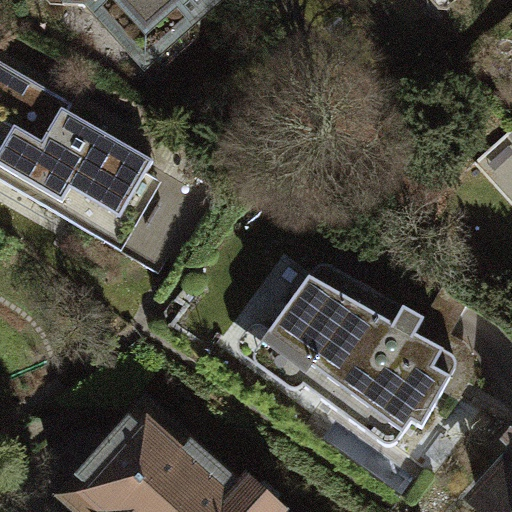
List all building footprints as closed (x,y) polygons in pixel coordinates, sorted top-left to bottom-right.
[(158,45),(211,0),(63,0),(64,9),(91,4),(108,23),(124,10),(158,45)] [(22,78),(0,65),(0,121),(14,130),(25,110),(9,100),(22,78)] [(0,169),(108,233),(150,161),(38,96),(42,90),(22,78),(9,100),(25,110),(14,130),(0,153),(0,169)] [(456,363),(451,354),(415,335),(423,320),(331,267),(323,265),(315,267),(267,337),(305,362),(292,382),(383,445),(391,445),(397,441),(412,420),(420,426),(455,370),(456,363)] [(285,511),(288,509),(247,472),(237,483),(146,402),(108,443),(97,444),(97,455),(61,495),(79,511),(285,511)] [(511,511),(511,429),(503,440),(511,448),(511,458),(476,498),(492,511),(511,511)]
